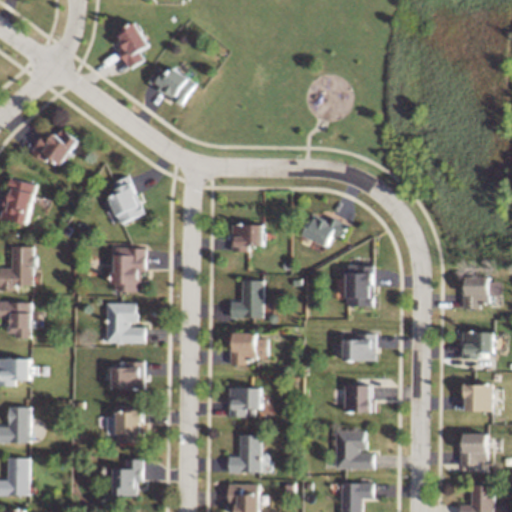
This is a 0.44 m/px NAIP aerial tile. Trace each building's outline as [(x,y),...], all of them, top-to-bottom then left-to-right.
[(119,49),(130,68),(145,59),(140,50),(150,44),(136,21),(116,33),(124,46),(119,49)] [(182,105),(198,81),(174,66),(169,74),(158,67),(148,82),(172,99),(172,98),(182,105)] [(31,150),(45,161),(50,156),(61,164),(80,140),(61,126),(50,140),(44,135),(31,150)] [(109,197),(120,223),(146,212),(129,175),(112,182),(117,193),(109,197)] [(28,223),(38,183),(11,176),(2,217),(28,223)] [(350,223),(330,214),(328,218),(314,212),(304,234),(329,245),(334,234),(343,238),(350,223)] [(233,250),(250,250),(250,244),(265,245),(265,224),(233,223),(233,250)] [(0,267),(0,289),(18,290),(18,284),(35,284),(36,245),(13,245),(13,267),(0,267)] [(147,247),(111,246),(110,290),(141,291),(141,270),(146,270),(147,247)] [(348,305),(375,305),(376,264),(348,264),(348,305)] [(462,307),(481,307),(481,301),(490,302),(490,295),(501,295),(502,281),(491,280),(491,276),(468,275),(468,285),(463,285),(462,307)] [(264,317),(265,279),(243,278),(243,301),(232,301),(232,316),(264,317)] [(8,335),(33,335),(33,301),(0,300),(0,317),(9,318),(8,335)] [(137,301),(106,302),(106,342),(145,342),(145,324),(137,324),(137,301)] [(269,356),(269,338),(259,337),(259,332),(232,331),(232,364),(249,364),(249,356),(269,356)] [(496,331),(463,331),(463,356),(495,356),(496,331)] [(378,360),(378,332),(360,332),(360,338),(345,338),(345,359),(378,360)] [(31,378),(31,358),(0,356),(0,383),(16,384),(16,378),(31,378)] [(145,360),(128,360),(128,367),(106,366),(105,378),(112,378),(112,387),(144,388),(145,360)] [(467,410),(494,410),(493,383),(461,384),(462,396),(466,396),(467,410)] [(346,384),(346,410),(375,411),(375,385),(346,384)] [(263,387),(231,386),(230,415),(247,415),(247,408),(263,408),(263,387)] [(0,441),(31,442),(32,406),(10,405),(9,425),(0,424),(0,441)] [(116,441),(144,442),(144,408),(117,408),(116,441)] [(338,468),(376,467),(376,450),(368,451),(368,429),(337,430),(338,468)] [(489,460),(488,432),(465,433),(465,441),(460,441),(461,465),(480,464),(480,460),(489,460)] [(262,471),(263,434),(241,434),(241,455),(230,455),(230,471),(262,471)] [(30,456),(8,457),(9,479),(0,478),(0,494),(30,494),(30,456)] [(114,494),(137,495),(137,480),(143,480),(144,458),(126,458),(126,467),(114,467),(114,494)] [(343,482),(342,511),(364,511),(364,497),(376,497),(376,482),(343,482)] [(261,511),(262,483),(230,483),(230,505),(237,505),(237,511),(261,511)] [(472,504),(462,503),(461,511),(494,511),(495,484),(473,484),(472,504)]
